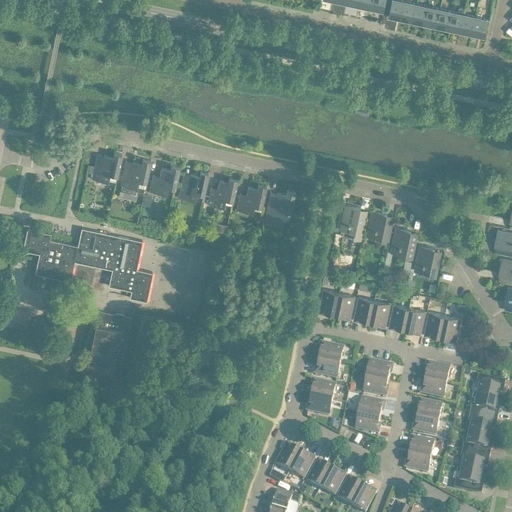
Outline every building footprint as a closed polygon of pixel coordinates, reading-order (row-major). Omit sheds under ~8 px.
[(359,0),(359,6),(370,8),(371,0),(359,0)] [(371,0),(370,8),(383,11),(384,0),(371,0)] [(401,19),(404,1),(398,0),(392,0),(389,16),(401,19)] [(404,1),(401,19),(412,21),(416,4),(404,1)] [(416,4),(412,21),(424,24),(428,6),(416,4)] [(428,6),(424,24),(435,26),(439,9),(428,6)] [(459,31),(463,14),(464,9),(458,8),(457,13),(451,11),(447,29),(459,31)] [(439,9),(435,26),(447,29),(451,11),(439,9)] [(471,34),(475,16),(463,14),(459,31),(471,34)] [(475,16),(471,34),(483,36),(487,19),(475,16)] [(93,174),(91,179),(107,182),(109,175),(116,176),(121,154),(113,152),(112,157),(103,155),(101,166),(94,165),(94,167),(93,174)] [(121,185),(120,191),(135,195),(136,189),(138,181),(145,183),(150,160),(142,159),(141,164),(132,162),(130,173),(123,171),(120,185),(121,185)] [(149,192),(165,195),(167,187),(174,189),(179,167),(171,165),(170,170),(161,168),(159,179),(152,178),(149,192)] [(181,184),(178,198),(194,201),(196,194),(203,195),(208,173),(200,171),(199,176),(190,174),(187,185),(181,184)] [(228,182),(219,180),(216,192),(210,190),(207,204),(223,208),(225,200),(232,201),(237,179),(229,177),(228,182)] [(261,208),(266,186),(258,184),(257,189),(248,187),(245,198),(239,196),(236,210),(252,214),(254,206),(261,208)] [(285,195),(270,192),(264,220),(280,223),(282,212),(290,214),(294,192),(286,190),(285,195)] [(149,207),(151,196),(143,194),(141,205),(149,207)] [(111,199),(110,208),(120,210),(122,201),(111,199)] [(360,208),(345,205),(340,230),(355,233),(353,240),(361,241),(367,212),(360,210),(360,208)] [(371,210),(366,236),(381,239),(380,243),(388,244),(391,230),(384,228),(387,214),(371,210)] [(395,227),(390,253),(405,256),(404,260),(412,261),(415,247),(408,245),(411,231),(395,227)] [(34,274),(64,280),(69,281),(73,261),(111,270),(108,286),(130,291),(129,298),(146,302),(152,273),(135,269),(141,241),(81,228),(77,247),(49,240),(50,234),(26,229),(22,251),(38,254),(34,274)] [(511,232),(497,230),(494,245),(508,248),(507,255),(511,256),(511,232)] [(192,271),(197,246),(186,244),(181,269),(192,271)] [(419,245),(414,271),(429,274),(428,278),(435,279),(438,265),(431,263),(434,249),(419,245)] [(511,260),(501,258),(498,274),(511,276),(511,278),(511,284),(511,260)] [(358,289),(370,292),(371,286),(359,283),(358,289)] [(334,314),(339,293),(323,290),(318,313),(324,314),(325,312),(334,314)] [(339,293),(334,314),(343,316),(343,318),(349,320),(354,297),(339,293)] [(369,322),(374,301),(358,297),(353,321),(360,322),(360,320),(369,322)] [(374,301),(369,322),(379,324),(378,326),(385,327),(390,304),(374,301)] [(465,305),(458,304),(457,311),(463,312),(465,305)] [(405,329),(409,308),(393,305),(388,328),(395,330),(395,327),(405,329)] [(409,308),(405,329),(414,331),(413,333),(420,335),(425,311),(409,308)] [(440,337),(444,316),(429,312),(424,336),(430,337),(431,335),(440,337)] [(88,368),(89,368),(120,375),(132,321),(98,313),(86,369),(87,369),(88,368)] [(444,316),(440,337),(449,339),(449,341),(455,342),(460,319),(444,316)] [(319,357),(340,362),(344,346),(331,344),(323,342),(320,341),(319,348),(321,348),(319,357)] [(340,362),(319,357),(317,367),(315,366),(314,373),(337,378),(340,362)] [(370,359),(366,375),(388,379),(390,370),(392,371),(393,364),(370,359)] [(425,377),(447,382),(450,366),(427,361),(425,367),(427,368),(425,377)] [(388,379),(366,375),(363,391),(386,395),(388,389),(386,389),(388,379)] [(478,395),(496,399),(498,391),(502,392),(504,382),(505,382),(505,381),(478,375),(477,383),(480,384),(478,394),(478,395)] [(447,382),(425,377),(423,386),(421,386),(420,392),(443,397),(447,382)] [(311,395),(332,399),(336,384),(312,379),(311,385),(313,385),(311,395)] [(495,406),(496,399),(478,395),(478,394),(473,393),(472,398),(477,399),(475,406),(472,405),(470,412),(497,418),(498,417),(497,417),(499,407),(495,406)] [(332,399),(311,395),(309,404),(307,404),(306,410),(329,415),(332,399)] [(359,412),(380,417),(382,407),(384,408),(385,401),(362,396),(359,412)] [(418,414),(439,419),(442,403),(419,398),(417,405),(420,405),(418,414)] [(380,417),(359,412),(355,428),(379,433),(380,426),(378,426),(380,417)] [(497,418),(470,412),(469,420),(465,419),(463,430),(470,432),(489,436),(490,428),(494,429),(496,419),(497,419),(497,418)] [(439,419),(418,414),(416,424),(413,423),(412,430),(435,434),(439,419)] [(487,443),(489,436),(470,432),(468,443),(464,442),(462,449),(490,455),(490,454),(489,454),(491,444),(487,443)] [(412,442),(410,452),(431,456),(434,440),(411,435),(409,442),(412,442)] [(290,470),(300,451),(292,447),(293,445),(287,442),(275,463),(290,470)] [(464,458),(462,469),(481,473),(482,465),(487,466),(489,456),(490,455),(462,449),(461,457),(464,458)] [(300,451),(290,470),(304,478),(315,457),(309,454),(308,456),(300,451)] [(427,472),(431,456),(410,452),(408,461),(406,460),(404,467),(427,472)] [(306,479),(320,487),(331,468),(322,464),(323,462),(318,458),(306,479)] [(339,473),(331,468),(320,487),(334,495),(346,474),(340,471),(339,473)] [(481,473),(462,469),(460,480),(456,479),(454,487),(482,493),(482,491),(481,491),(483,481),(479,481),(481,473)] [(351,504),(361,485),(353,480),(354,478),(348,475),(337,496),(351,504)] [(307,488),(302,485),(298,490),(303,493),(307,488)] [(361,485),(351,504),(365,511),(377,490),(371,487),(370,489),(361,485)] [(272,507),(287,511),(290,501),(298,503),(300,496),(277,489),(276,495),(273,494),(271,502),(273,503),(272,507)] [(329,507),(332,502),(325,499),(322,504),(329,507)] [(408,511),(409,511),(401,506),(402,504),(396,501),(390,511),(408,511)]
